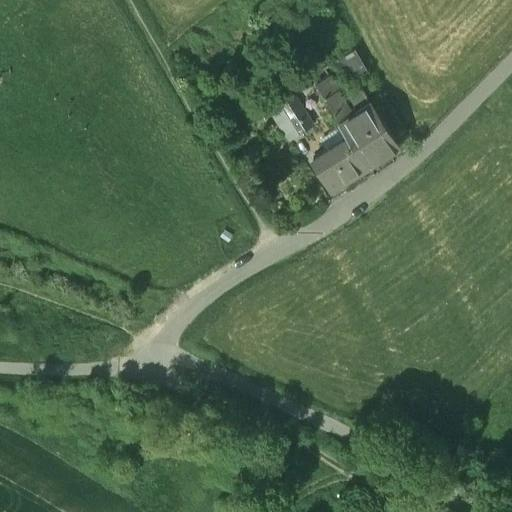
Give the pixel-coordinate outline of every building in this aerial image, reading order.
[(347,78),(363,70),(351,47),(335,56),(347,78)] [(260,100),(283,132),(307,115),(284,84),(260,100)] [(368,101),(359,106),(350,91),(342,96),(337,88),(323,96),(336,116),(340,123),(349,136),(357,149),(356,149),(366,163),(387,149),(380,138),(389,132),(368,101)] [(336,116),(322,125),(326,132),(340,123),(336,116)] [(349,136),(319,155),(322,159),(317,162),(331,184),(337,181),(328,167),(356,149),(357,149),(349,136)] [(356,149),(328,167),(337,181),(366,163),(356,149)]
